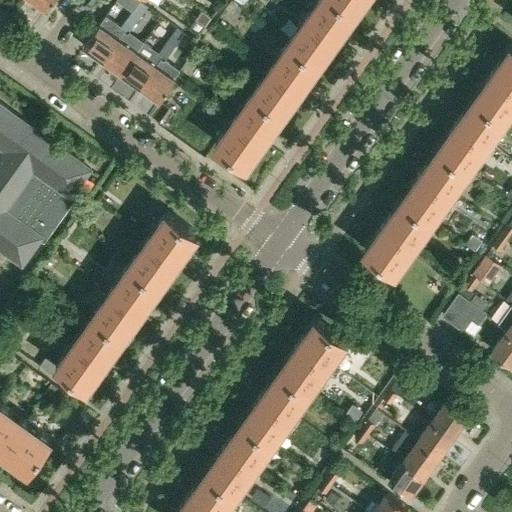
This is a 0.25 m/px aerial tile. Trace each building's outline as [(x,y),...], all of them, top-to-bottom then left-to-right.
[(35,0),(47,8),(53,0),(35,0)] [(321,61),(358,10),(344,0),(316,0),(289,38),(321,61)] [(344,0),(358,10),(365,0),(344,0)] [(132,11),(127,16),(136,23),(143,13),(135,7),(133,10),(132,10),(132,11)] [(106,14),(84,45),(103,59),(120,37),(125,30),(120,27),(121,25),(106,14)] [(128,32),(136,23),(127,16),(120,27),(125,30),(128,32)] [(172,33),(164,45),(172,50),(180,38),(177,37),(182,29),(177,26),(172,33)] [(103,59),(122,72),(138,50),(123,39),(128,32),(125,30),(120,37),(103,59)] [(284,112),(321,61),(289,38),(253,90),(284,112)] [(511,42),(511,43),(475,94),(507,117),(511,109),(511,42)] [(164,45),(159,53),(167,59),(172,50),(164,45)] [(122,72),(141,86),(157,64),(138,50),(122,72)] [(160,100),(176,77),(157,64),(141,86),(160,100)] [(248,164),(284,112),(253,90),(216,141),(248,164)] [(470,168),(507,117),(475,94),(438,145),(470,168)] [(92,168),(0,102),(0,246),(23,263),(43,235),(25,222),(54,183),(72,196),(92,168)] [(433,219),(470,168),(438,145),(401,196),(433,219)] [(365,248),(397,270),(433,219),(401,196),(365,248)] [(167,209),(130,260),(162,283),(199,232),(167,209)] [(511,235),(511,225),(509,223),(500,234),(508,240),(511,235)] [(483,239),(472,232),(465,242),(476,249),(483,239)] [(501,250),(508,240),(500,234),(493,244),(501,250)] [(480,280),(487,270),(494,276),(502,265),(486,253),(472,274),(480,280)] [(130,260),(93,312),(125,335),(162,283),(130,260)] [(473,289),(480,280),(472,274),(465,284),(473,289)] [(389,279),(383,287),(391,293),(397,285),(389,279)] [(459,290),(458,291),(442,314),(453,322),(471,298),(459,290)] [(479,323),(487,312),(488,311),(471,298),(453,322),(464,330),(473,318),(479,323)] [(23,308),(14,318),(23,326),(31,316),(23,308)] [(93,312),(56,363),(45,355),(39,364),(55,374),(60,366),(89,386),(125,335),(93,312)] [(311,390),(348,338),(316,315),(279,366),(311,390)] [(511,364),(511,333),(506,329),(492,350),(511,364)] [(411,379),(416,372),(407,364),(401,373),(402,374),(397,382),(408,390),(414,381),(411,379)] [(274,441),(311,390),(279,366),(242,418),(274,441)] [(390,387),(383,397),(391,403),(398,393),(390,387)] [(469,413),(448,398),(433,418),(454,433),(469,413)] [(53,437),(1,400),(0,400),(0,447),(30,469),(53,437)] [(345,414),(355,421),(360,414),(350,407),(345,414)] [(368,417),(361,426),(370,433),(376,423),(368,417)] [(240,489),(274,441),(242,418),(205,469),(237,492),(237,493),(262,510),(265,504),(246,491),(245,493),(240,489)] [(433,418),(419,438),(440,453),(454,433),(433,418)] [(361,426),(355,436),(356,437),(348,448),(355,453),(370,433),(361,426)] [(419,438),(405,458),(425,473),(440,453),(419,438)] [(410,493),(425,473),(405,458),(390,478),(410,493)] [(340,474),(332,468),(325,477),(333,483),(340,474)] [(223,511),(237,493),(237,492),(205,469),(174,511),(223,511)] [(327,492),(333,483),(325,477),(318,486),(327,492)] [(340,496),(332,490),(326,499),(334,505),(340,496)] [(388,491),(380,503),(372,498),(366,507),(373,511),(404,511),(409,506),(388,491)] [(312,511),(319,503),(311,497),(299,511),(312,511)]
